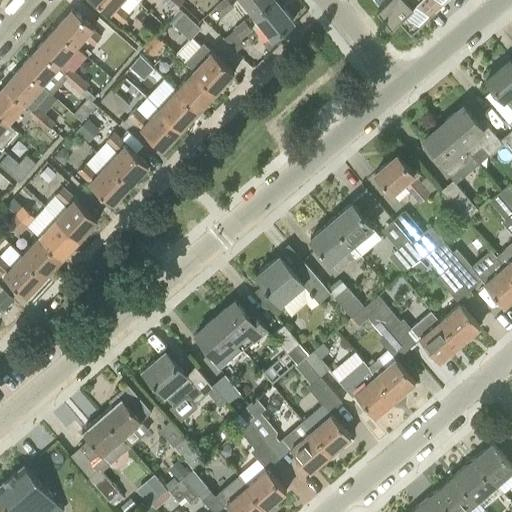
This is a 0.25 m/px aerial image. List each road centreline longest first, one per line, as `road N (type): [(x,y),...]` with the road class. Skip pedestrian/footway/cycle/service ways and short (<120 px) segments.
road 1 (residential): [(0,427),(397,96)]
road 2 (residential): [(326,2),(95,245)]
road 3 (residential): [(329,511),(492,377)]
road 4 (residential): [(397,96),(507,0)]
